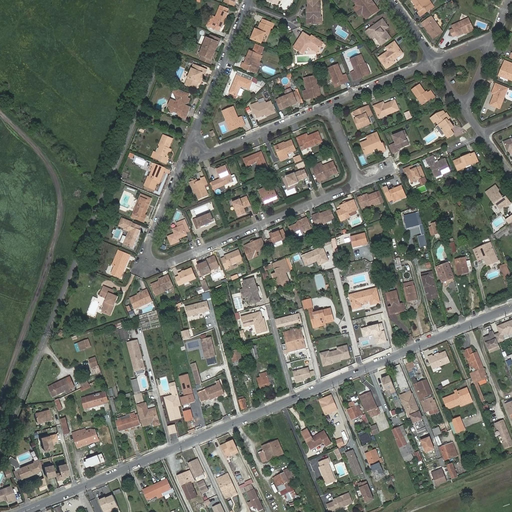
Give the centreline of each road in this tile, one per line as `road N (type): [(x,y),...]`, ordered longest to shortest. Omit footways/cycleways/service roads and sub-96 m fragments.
road 1 (tertiary): [(511,306),(24,511)]
road 2 (unclassified): [(0,453),(188,0)]
road 3 (residential): [(359,185),(151,267),(145,256),(184,164)]
road 4 (residential): [(250,5),(197,132)]
road 5 (residential): [(209,155),(330,104)]
